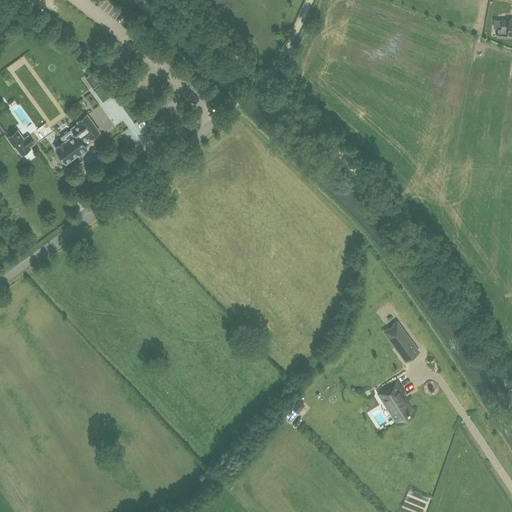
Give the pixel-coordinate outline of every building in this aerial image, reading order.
[(511,20),(501,20),(501,28),(497,28),(496,37),(511,37),(511,20)] [(92,88),(100,83),(92,72),(85,78),(92,88)] [(108,115),(105,110),(106,109),(95,95),(89,99),(104,118),(108,115)] [(89,139),(99,132),(86,114),(77,121),(78,123),(71,128),(75,134),(64,142),(64,141),(55,147),(56,148),(55,149),(60,155),(59,156),(63,162),(64,161),(66,163),(78,154),(79,155),(82,153),(81,152),(86,148),(82,142),(89,138),(89,139)] [(155,161),(162,157),(141,123),(126,132),(141,157),(150,152),(155,161)] [(35,144),(28,135),(24,138),(17,130),(6,137),(14,148),(15,147),(21,155),(31,148),(30,147),(35,144)] [(388,329),(384,331),(406,361),(399,351),(411,342),(418,352),(419,352),(397,322),(393,325),(393,326),(389,329),(388,329)] [(395,381),(384,389),(389,398),(384,401),(391,412),(393,411),(398,419),(407,414),(409,413),(409,412),(412,411),(403,396),(404,395),(395,381)] [(300,403),(294,410),(297,413),(304,405),(300,403)]
